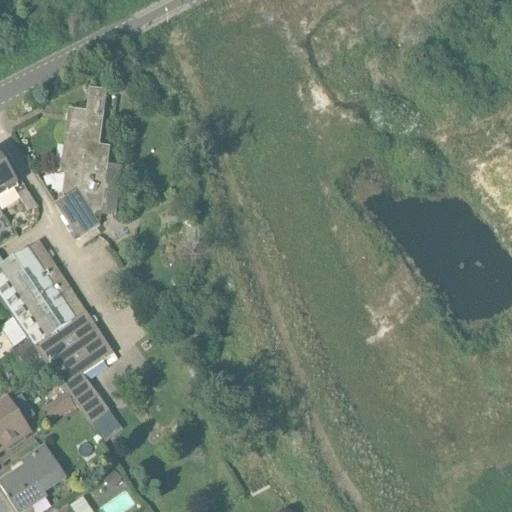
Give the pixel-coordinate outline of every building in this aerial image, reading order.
[(64,195),(66,199),(55,207),(79,242),(101,228),(99,225),(101,223),(111,149),(100,147),(107,95),(91,93),(88,116),(71,114),(62,177),(66,177),(64,195)] [(8,194),(18,188),(0,160),(0,194),(6,191),(8,194)] [(0,300),(35,350),(105,445),(123,431),(110,414),(84,378),(115,356),(40,243),(6,266),(0,258),(0,300)] [(23,362),(35,353),(28,342),(15,351),(23,362)] [(54,422),(75,409),(65,395),(45,409),(54,422)] [(0,455),(32,434),(10,401),(0,407),(0,455)] [(98,437),(93,441),(98,447),(103,443),(98,437)] [(14,511),(26,511),(47,498),(45,496),(67,481),(45,448),(22,463),(26,469),(0,486),(0,489),(8,501),(7,502),(14,511)] [(112,468),(106,458),(95,466),(102,475),(112,468)] [(113,492),(122,480),(110,472),(102,483),(113,492)]
